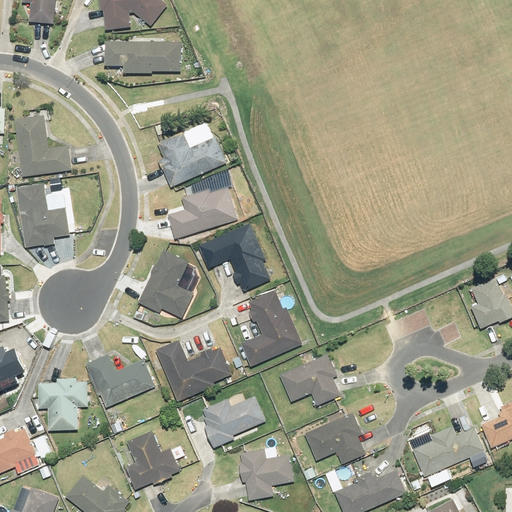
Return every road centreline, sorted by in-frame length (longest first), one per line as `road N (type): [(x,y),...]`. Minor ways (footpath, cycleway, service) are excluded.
road 1 (residential): [(0,62),(64,82),(85,99),(127,171),(131,213),(121,256),(97,291),(65,305)]
road 2 (residential): [(486,374),(411,403),(394,365),(428,345),(443,351)]
